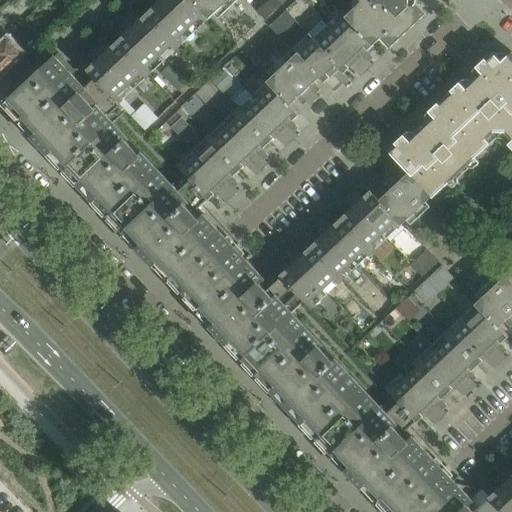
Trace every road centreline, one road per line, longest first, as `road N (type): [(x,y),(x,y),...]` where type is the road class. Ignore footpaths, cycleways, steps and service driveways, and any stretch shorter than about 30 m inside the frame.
road 1 (residential): [(338,511),(0,148)]
road 2 (secondary): [(280,511),(0,214)]
road 3 (residential): [(507,0),(252,230)]
road 4 (secondary): [(0,307),(156,481)]
